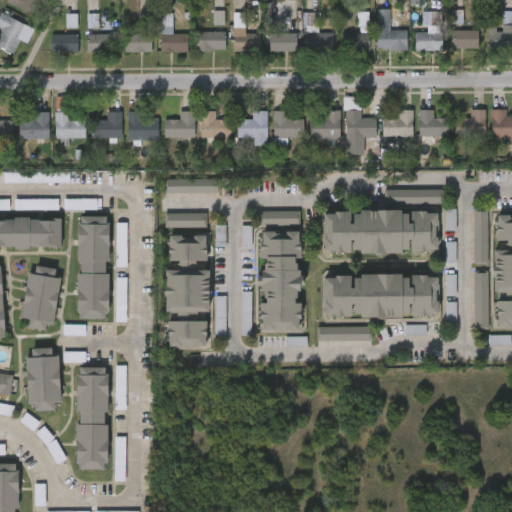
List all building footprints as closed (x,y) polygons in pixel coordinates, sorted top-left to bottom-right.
[(6,0),(6,3),(0,0),(0,16),(18,24),(27,0),(6,0)] [(7,0),(40,0),(33,15),(6,2),(7,0)] [(461,11),(461,25),(451,25),(451,11),(461,11)] [(12,54),(0,47),(0,31),(1,30),(0,29),(0,13),(1,12),(27,27),(12,54)] [(414,50),(414,30),(422,30),(422,12),(441,12),(441,50),(414,50)] [(233,52),(233,13),(244,13),(244,33),(259,33),(259,52),(233,52)] [(160,14),(171,14),(171,34),(187,34),(187,52),(160,52),(160,14)] [(362,62),(392,61),(392,42),(374,42),(374,21),(361,21),(362,62)] [(209,37),(209,22),(198,22),(198,37),(209,37)] [(400,63),(425,62),(424,23),(409,23),(409,44),(399,44),(400,63)] [(230,45),(229,24),(217,25),(219,63),(245,63),(245,45),(230,45)] [(291,39),(290,61),(318,62),(318,44),(302,44),(303,25),(287,24),(287,39),(291,39)] [(343,38),(353,38),(353,24),(343,24),(343,38)] [(436,24),(437,36),(448,35),(448,24),(436,24)] [(146,64),(173,63),(173,46),(158,46),(157,25),(146,25),(146,64)] [(511,50),(487,50),(487,25),(511,25),(511,50)] [(376,30),(404,30),(404,50),(376,50),(376,30)] [(450,48),(450,30),(477,30),(477,48),(450,48)] [(224,50),(195,50),(195,32),(224,32),(224,50)] [(368,32),(368,50),(349,50),(349,32),(368,32)] [(332,33),(332,51),(305,51),(305,33),(332,33)] [(151,52),(124,52),(124,34),(151,34),(151,52)] [(296,51),(269,51),(269,34),(296,34),(296,51)] [(77,35),(77,53),(50,53),(50,35),(77,35)] [(113,52),(86,52),(86,35),(113,35),(113,52)] [(498,61),(499,36),(484,36),(484,38),(473,37),(472,61),(498,61)] [(436,60),(463,60),(462,42),(435,42),(436,60)] [(210,62),(209,43),(180,44),(180,63),(210,62)] [(327,45),(328,63),(354,63),(354,44),(327,45)] [(255,63),(283,63),(282,45),(254,46),(255,63)] [(63,63),(63,46),(36,46),(36,64),(63,63)] [(95,46),(72,46),(72,64),(95,64),(95,46)] [(110,64),(136,63),(136,46),(109,46),(110,64)] [(348,166),(348,148),(361,148),(361,129),(344,130),(344,109),(330,109),(330,113),(331,166),(348,166)] [(360,110),(360,119),(375,119),(375,139),(364,139),(364,155),(345,155),(345,110),(360,110)] [(412,110),(412,138),(382,138),(382,120),(396,120),(396,110),(412,110)] [(418,110),(433,110),(433,119),(448,119),(448,137),(418,137),(418,110)] [(484,138),(455,138),(455,120),(470,120),(470,110),(484,110),(484,138)] [(511,118),(511,140),(491,140),(491,110),(505,110),(505,118),(511,118)] [(273,111),(288,111),(288,120),(302,120),(302,138),(273,138),(273,111)] [(48,139),(19,139),(19,122),(33,122),(33,112),(48,112),(48,139)] [(69,112),(69,120),(85,120),(85,139),(55,139),(55,112),(69,112)] [(121,139),(91,139),(91,121),(106,121),(106,112),(121,112),(121,139)] [(127,141),(127,112),(140,112),(140,120),(157,120),(157,141),(127,141)] [(165,138),(165,120),(179,120),(179,112),(193,112),(193,138),(165,138)] [(266,138),(236,138),(236,120),(251,120),(251,112),(266,112),(266,138)] [(200,113),(228,113),(228,138),(200,138),(200,113)] [(339,114),(339,140),(308,140),(308,114),(339,114)] [(381,130),(368,129),(367,148),(397,149),(398,122),(381,121),(381,130)] [(403,148),(432,149),(432,130),(418,129),(418,121),(404,121),(403,148)] [(470,121),(455,121),(455,130),(440,130),(441,147),(470,146),(470,121)] [(507,153),(506,128),(491,128),(491,121),(476,121),(476,153),(507,153)] [(0,122),(11,122),(11,141),(0,141),(0,122)] [(259,157),(272,157),(272,149),(289,148),(288,130),(273,131),(273,122),(258,122),(259,157)] [(34,150),(34,123),(19,124),(19,132),(4,133),(4,151),(34,150)] [(71,149),(71,131),(55,131),(55,123),(42,123),(42,157),(54,157),(54,150),(71,149)] [(107,123),(92,123),(92,132),(77,131),(77,149),(105,150),(107,123)] [(180,149),(179,123),(165,123),(165,131),(149,131),(150,149),(180,149)] [(215,149),(215,131),(202,131),(202,123),(185,123),(186,150),(215,149)] [(222,150),(238,149),(239,158),(253,157),(252,123),(237,123),(237,131),(221,131),(222,150)] [(143,152),(143,124),(113,124),(113,151),(143,152)] [(325,151),(325,126),(294,125),(294,151),(325,151)] [(218,179),(218,194),(164,194),(164,179),(218,179)] [(0,193),(54,195),(55,185),(0,183),(0,193)] [(203,204),(203,190),(149,191),(150,205),(203,204)] [(369,216),(425,215),(425,201),(369,202),(369,216)] [(0,221),(44,222),(44,211),(0,210),(0,221)] [(49,211),(49,221),(82,221),(82,210),(49,211)] [(437,212),(437,254),(323,254),(323,212),(437,212)] [(204,213),(204,227),(166,227),(166,213),(204,213)] [(498,302),(498,293),(494,293),(494,250),(498,250),(498,242),(496,242),(496,216),(511,216),(511,328),(496,328),(496,302),(498,302)] [(76,319),(77,217),(108,217),(107,320),(76,319)] [(0,248),(0,219),(60,220),(59,249),(0,248)] [(283,222),(243,223),(243,237),(283,236),(283,222)] [(457,222),(458,275),(473,275),(472,222),(457,222)] [(149,239),(191,239),(191,224),(149,225),(149,239)] [(63,330),(93,330),(93,228),(63,228),(63,330)] [(299,232),(299,332),(259,332),(259,233),(299,232)] [(169,321),(169,311),(165,311),(165,268),(169,268),(169,260),(167,260),(167,235),(205,235),(205,260),(203,260),(203,268),(207,268),(207,311),(203,311),(203,321),(205,321),(205,346),(167,346),(167,321),(169,321)] [(226,258),(236,258),(236,237),(226,238),(226,258)] [(440,254),(430,254),(430,275),(440,274),(440,254)] [(19,326),(28,265),(60,270),(51,330),(19,326)] [(326,277),(438,276),(439,318),(326,319),(326,277)] [(458,340),(472,340),(473,300),(468,300),(468,284),(459,284),(458,340)] [(100,333),(111,333),(112,289),(101,289),(100,333)] [(226,347),(237,347),(236,303),(226,303),(226,347)] [(211,307),(200,307),(200,352),(210,352),(211,307)] [(71,347),(70,336),(48,336),(49,347),(71,347)] [(389,346),(411,346),(411,336),(389,336),(389,346)] [(302,353),(355,352),(355,338),(301,338),(302,353)] [(495,357),(495,347),(474,346),(474,356),(495,357)] [(511,356),(511,346),(501,346),(501,357),(511,356)] [(292,358),(291,348),(270,348),(270,359),(292,358)] [(57,403),(53,403),(53,411),(26,411),(25,350),(56,349),(57,403)] [(70,363),(48,363),(48,374),(70,374),(70,363)] [(75,470),(76,368),(106,368),(105,470),(75,470)] [(0,395),(0,374),(12,376),(9,397),(0,395)] [(92,434),(92,378),(62,378),(62,481),(92,481),(92,434)] [(100,492),(110,492),(110,448),(99,448),(100,492)] [(0,511),(0,462),(18,462),(18,511),(0,511)] [(30,511),(30,495),(19,495),(19,511),(30,511)]
